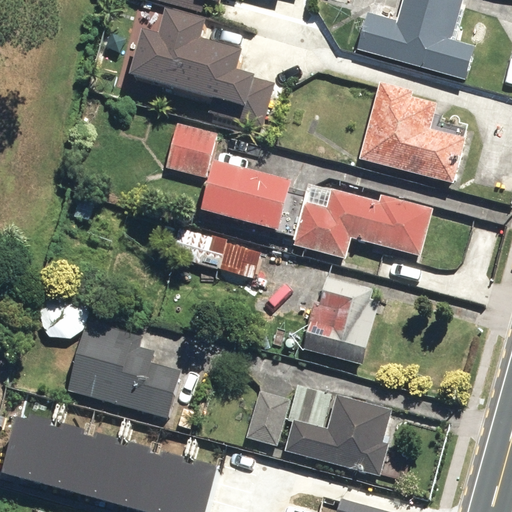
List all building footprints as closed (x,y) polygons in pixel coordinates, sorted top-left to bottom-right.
[(158,0),(211,15),(214,5),(218,6),(219,0),(158,0)] [(364,20),(354,58),(461,88),(471,54),(448,47),(459,6),(438,0),(401,0),(394,28),(364,20)] [(135,41),(124,87),(201,106),(197,122),(261,137),(272,90),(232,80),(237,61),(196,51),(201,31),(160,21),(154,46),(135,41)] [(352,167),(450,192),(462,146),(426,137),(432,112),(407,106),(409,99),(372,90),(352,167)] [(163,172),(202,183),(214,141),(175,130),(163,172)] [(283,193),(208,173),(194,223),(269,243),(283,193)] [(348,246),(418,264),(431,217),(378,204),(376,210),(327,197),(322,215),(304,210),(292,255),(342,268),(348,246)] [(257,258),(176,233),(168,259),(249,284),(257,258)] [(311,308),(298,355),(357,372),(375,307),(367,305),(369,296),(323,283),(316,310),(311,308)] [(85,324),(64,396),(164,424),(177,377),(148,369),(151,357),(136,353),(139,339),(85,324)] [(199,387),(183,382),(176,406),(192,411),(199,387)] [(289,406),(258,397),(244,444),(275,454),(289,406)] [(293,427),(284,457),(375,485),(385,450),(378,448),(388,417),(334,401),(323,436),(293,427)] [(196,417),(181,412),(176,431),(190,435),(196,417)] [(134,427),(108,423),(105,443),(131,446),(134,427)] [(270,511),(280,476),(222,461),(209,508),(194,504),(191,511),(270,511)] [(390,511),(393,505),(350,493),(344,511),(390,511)] [(167,511),(188,511),(190,509),(170,503),(167,511)]
